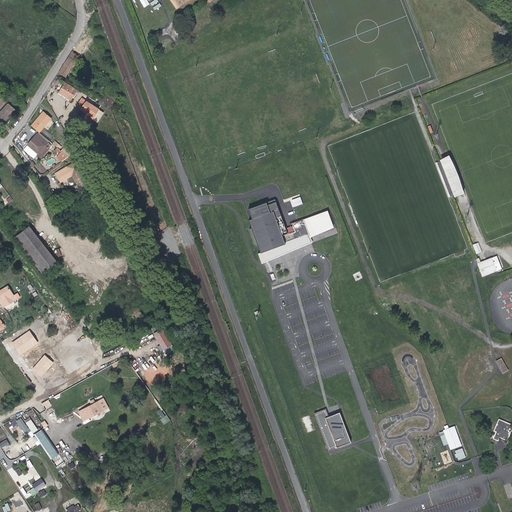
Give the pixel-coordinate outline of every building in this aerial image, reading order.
[(192,0),(169,0),(177,11),(192,0)] [(78,57),(72,53),(60,72),(66,76),(78,57)] [(78,90),(65,82),(58,93),(71,101),(78,90)] [(106,93),(100,103),(109,109),(116,99),(106,93)] [(0,116),(5,121),(14,109),(0,95),(0,116)] [(78,119),(85,123),(95,107),(79,96),(74,104),(84,110),(78,119)] [(100,109),(93,118),(98,121),(105,112),(100,109)] [(38,119),(31,127),(38,133),(50,119),(44,113),(38,119)] [(37,134),(28,145),(38,153),(47,142),(37,134)] [(440,159),(441,162),(454,196),(455,198),(464,194),(449,156),(440,159)] [(454,196),(441,162),(435,164),(448,198),(454,196)] [(83,177),(75,164),(70,167),(69,165),(62,169),(63,171),(55,175),(59,182),(70,176),(75,184),(79,182),(78,180),(83,177)] [(292,199),(295,206),(303,203),(301,196),(292,199)] [(276,202),(267,205),(266,202),(248,209),(251,219),(249,220),(260,252),(258,253),(263,263),(311,242),(309,237),(333,228),(328,210),(292,222),(294,229),(292,230),(292,233),(287,234),(276,202)] [(29,226),(14,238),(42,274),(57,262),(29,226)] [(482,265),(477,267),(483,281),(498,274),(492,261),(482,265)] [(0,301),(3,307),(16,299),(8,287),(0,291),(0,301)] [(161,328),(154,333),(164,349),(172,344),(161,328)] [(30,331),(12,343),(20,356),(38,343),(30,331)] [(54,363),(44,355),(32,369),(42,377),(54,363)] [(510,375),(504,365),(501,367),(506,377),(510,375)] [(49,399),(43,402),(46,409),(52,406),(49,399)] [(100,400),(85,408),(91,419),(106,411),(100,400)] [(339,412),(329,417),(326,408),(314,413),(328,450),(351,443),(339,412)] [(26,421),(28,420),(33,431),(43,427),(35,409),(23,414),(26,421)] [(161,418),(165,423),(171,419),(167,414),(161,418)] [(17,420),(16,418),(6,424),(9,427),(13,424),(15,428),(20,425),(26,434),(32,431),(22,416),(17,420)] [(496,433),(493,439),(498,441),(499,438),(506,441),(510,433),(508,432),(511,425),(499,420),(493,432),(496,433)] [(449,429),(447,426),(444,428),(446,431),(444,432),(451,450),(461,446),(454,427),(449,429)] [(42,429),(34,434),(51,459),(59,454),(42,429)] [(465,457),(462,448),(455,451),(456,454),(454,455),(455,458),(457,457),(458,460),(465,457)] [(41,479),(28,488),(33,495),(46,485),(41,479)]
